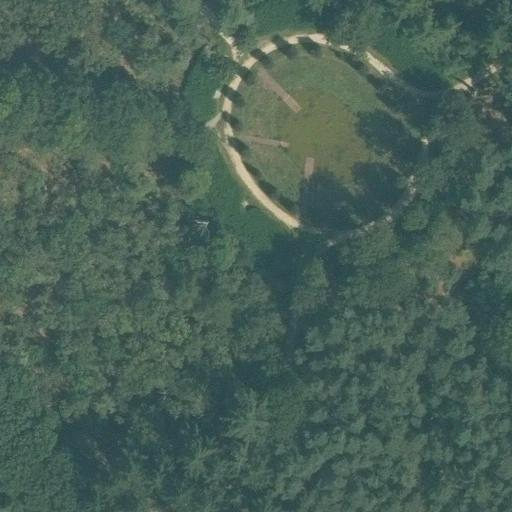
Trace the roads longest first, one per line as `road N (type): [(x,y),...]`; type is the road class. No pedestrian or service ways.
road 1 (unknown): [(0,479),(6,487),(119,489),(170,474),(281,420),(389,397),(511,195)]
road 2 (track): [(222,133),(242,175),(294,228),(314,237),(354,234),(394,216),(413,187),(420,166),(413,108)]
road 3 (track): [(184,511),(229,495),(269,456),(295,299),(314,237)]
road 4 (track): [(413,108),(372,62),(341,45),(292,40),(254,54),(228,80),(222,133)]
